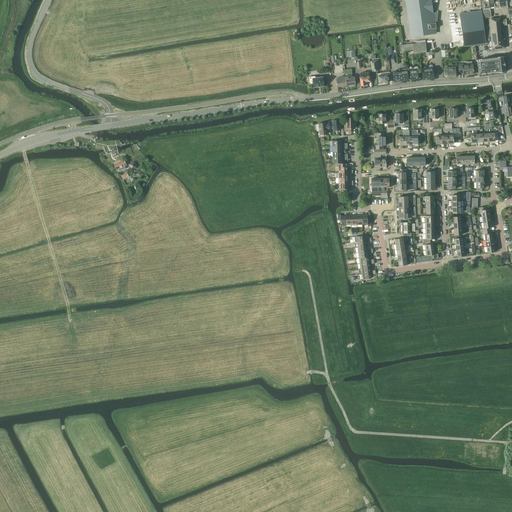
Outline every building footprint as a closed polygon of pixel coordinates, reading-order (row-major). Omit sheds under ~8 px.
[(436,28),(437,28),(436,23),(437,23),(438,12),(434,13),(431,0),(405,0),(410,37),(437,33),(436,28)] [(490,8),(494,7),(495,7),(494,1),(493,0),(488,0),(489,2),(483,2),(484,9),(483,9),(483,15),(491,14),(490,8)] [(508,1),(505,2),(504,0),(498,0),(499,1),(494,1),(495,7),(494,7),(494,8),(501,7),(501,6),(505,6),(508,6),(508,1)] [(483,15),(460,19),(464,47),(487,43),(483,15)] [(502,39),(501,26),(507,25),(506,19),(500,20),(500,18),(489,19),(489,25),(486,25),(487,37),(491,36),(492,49),(505,48),(504,39),(502,39)] [(419,53),(426,53),(427,52),(426,42),(412,44),(401,45),(401,52),(413,50),(414,54),(419,53)] [(479,74),(482,73),(485,72),(485,73),(488,72),(492,71),(495,71),(496,71),(498,71),(498,72),(500,72),(500,71),(503,71),(505,71),(503,56),(498,57),(498,59),(478,61),(478,66),(479,74)] [(372,72),(378,71),(377,60),(370,61),(372,72)] [(474,74),(473,64),(463,65),(463,64),(458,64),(459,73),(463,72),(464,75),(470,74),(470,75),(472,74),(473,74),(474,74)] [(422,69),(423,78),(434,77),(433,65),(428,66),(428,69),(422,69)] [(456,77),(455,67),(444,68),(445,75),(447,75),(448,77),(456,77)] [(345,70),(345,76),(347,85),(356,84),(355,76),(352,77),(352,75),(351,69),(345,70)] [(405,70),(405,71),(401,71),(401,77),(402,77),(402,80),(409,80),(408,70),(405,70)] [(410,71),(411,79),(418,79),(418,74),(417,70),(416,70),(410,71)] [(394,81),(402,80),(402,77),(401,77),(401,71),(397,72),(396,71),(393,71),(394,81)] [(360,77),(361,86),(366,85),(366,82),(371,81),(370,76),(369,76),(369,72),(360,73),(360,77)] [(378,76),(379,84),(389,82),(389,81),(391,81),(391,76),(388,76),(388,74),(378,76)] [(337,87),(347,85),(345,76),(339,77),(339,78),(337,78),(337,87)] [(314,87),(324,85),(323,77),(313,79),(314,87)] [(509,95),(503,96),(506,116),(511,115),(511,107),(511,105),(511,104),(510,104),(509,95)] [(490,124),(490,126),(492,126),(493,126),(492,121),(494,120),(495,120),(495,119),(495,118),(496,118),(495,108),(493,108),(491,99),(487,99),(489,109),(488,109),(489,117),(489,119),(490,124)] [(459,117),(459,122),(462,122),(462,115),(459,115),(459,114),(457,114),(457,108),(450,108),(450,118),(457,117),(459,117)] [(465,115),(462,115),(462,122),(465,122),(466,117),(467,117),(474,117),(474,108),(467,108),(467,114),(465,114),(465,115)] [(423,118),(423,123),(427,123),(426,116),(423,116),(423,115),(422,115),(421,109),(414,109),(414,119),(422,118),(423,118)] [(429,116),(426,116),(427,123),(430,123),(430,118),(439,118),(438,109),(431,109),(431,114),(429,114),(429,116)] [(388,123),(388,128),(391,127),(391,120),(388,120),(388,119),(386,119),(386,113),(380,114),(380,113),(377,113),(377,118),(378,118),(378,124),(388,123)] [(394,120),(391,120),(391,127),(394,127),(394,123),(403,122),(403,113),(395,113),(395,119),(394,119),(394,120)] [(344,131),(347,131),(347,128),(353,128),(353,126),(356,126),(356,118),(346,118),(346,125),(344,125),(344,131)] [(340,122),(343,122),(343,119),(340,120),(333,120),(333,130),(340,130),(340,122)] [(327,130),(330,130),(329,123),(326,123),(326,122),(318,123),(320,134),(327,133),(327,130)] [(473,130),(473,134),(470,134),(471,138),(471,142),(477,142),(477,134),(476,130),(476,127),(466,128),(467,131),(473,130)] [(436,136),(436,144),(442,144),(442,136),(442,132),(441,132),(441,129),(432,129),(432,132),(439,132),(439,136),(436,136)] [(400,142),(400,145),(406,145),(406,130),(403,130),(403,137),(400,137),(400,136),(397,136),(397,142),(400,142)] [(377,133),(377,138),(378,138),(378,145),(376,145),(376,149),(383,149),(383,145),(386,145),(386,136),(384,136),(384,133),(377,133)] [(120,153),(117,147),(110,150),(113,156),(120,153)] [(453,159),(453,164),(463,164),(462,156),(456,156),(456,159),(453,159)] [(474,157),(474,156),(468,156),(468,164),(475,164),(478,164),(478,157),(474,157)] [(126,165),(124,160),(114,164),(116,169),(119,168),(120,171),(126,169),(125,166),(126,165)] [(500,160),(500,163),(500,170),(503,170),(503,171),(508,171),(508,176),(511,176),(511,166),(506,167),(506,160),(500,160)] [(336,167),(339,167),(339,172),(353,172),(353,170),(348,170),(348,167),(347,167),(347,163),(340,163),(336,163),(336,167)] [(399,177),(407,177),(407,172),(407,169),(401,169),(401,172),(399,172),(399,174),(399,177)] [(372,196),(381,196),(381,178),(375,179),(375,187),(378,187),(378,191),(372,191),(372,196)] [(389,178),(387,178),(381,178),(381,196),(382,196),(382,198),(387,198),(386,195),(387,195),(387,191),(384,191),(384,187),(387,186),(388,187),(389,187),(389,178)] [(485,188),(484,182),(476,182),(476,190),(482,190),(482,188),(485,188)] [(348,185),(353,185),(353,183),(339,183),(339,189),(340,189),(340,192),(347,192),(347,189),(348,189),(348,185)] [(479,207),(480,212),(481,212),(482,216),(490,215),(490,209),(486,209),(486,206),(479,207)] [(340,219),(340,225),(346,225),(346,216),(340,216),(340,215),(338,215),(338,219),(340,219)] [(368,216),(368,215),(362,215),(362,224),(368,224),(368,226),(371,226),(371,216),(368,216)] [(484,228),(482,228),(482,231),(489,230),(489,227),(492,227),(491,221),(483,222),(484,228)] [(489,233),(489,230),(482,231),(483,235),(485,234),(485,240),(494,239),(495,239),(494,236),(493,236),(493,233),(489,233)] [(437,235),(437,233),(425,233),(422,234),(422,239),(422,242),(430,241),(430,239),(435,239),(435,235),(437,235)] [(423,245),(425,245),(425,250),(437,248),(437,247),(434,247),(434,243),(431,244),(430,241),(422,242),(423,245)] [(437,250),(437,248),(425,250),(426,255),(428,255),(431,255),(432,259),(436,258),(438,258),(438,253),(436,254),(435,251),(437,250)]
